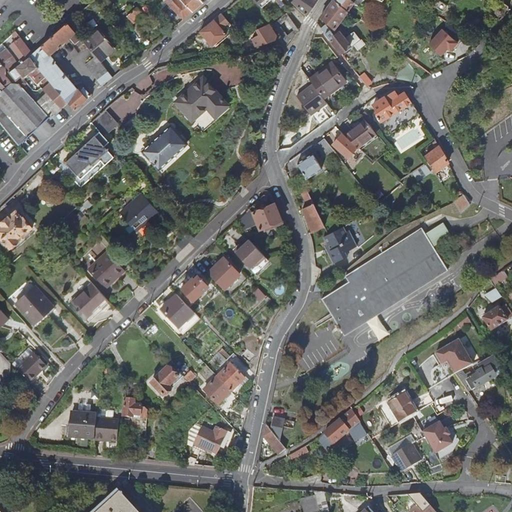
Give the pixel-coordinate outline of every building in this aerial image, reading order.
[(183,20),(193,12),(181,0),(165,0),(165,1),(183,20)] [(181,0),(193,12),(204,3),(201,0),(181,0)] [(307,14),(317,0),(292,0),(291,1),(307,15),(307,14)] [(334,0),(325,13),(323,16),(337,27),(342,20),(350,10),(337,0),(334,0)] [(337,0),(350,10),(356,2),(353,0),(337,0)] [(127,15),(133,23),(145,12),(139,5),(127,15)] [(496,13),(498,15),(502,16),(505,13),(504,9),(501,7),(498,7),(496,10),(496,13)] [(222,13),(200,32),(212,46),(226,34),(223,29),(230,24),(222,13)] [(285,15),(273,25),(286,40),(298,30),(285,15)] [(76,110),(91,96),(83,87),(79,90),(77,88),(75,89),(55,63),(57,62),(50,54),(76,32),(69,23),(34,53),(32,55),(41,67),(56,85),(71,103),(76,110)] [(340,31),(337,27),(333,31),(328,24),(323,28),(342,54),(352,47),(353,47),(362,40),(356,33),(352,35),(346,39),(340,31)] [(277,35),(271,25),(259,29),(262,38),(258,39),(260,45),(276,40),(277,35)] [(252,28),(245,34),(248,38),(254,33),(255,30),(252,28)] [(430,43),(442,54),(449,47),(452,49),(459,41),(443,28),(430,43)] [(84,42),(95,56),(100,62),(106,58),(104,56),(113,49),(98,31),(84,42)] [(41,67),(32,55),(19,40),(12,45),(24,59),(22,61),(23,62),(13,71),(20,80),(25,75),(28,78),(41,67)] [(100,62),(95,56),(85,64),(97,79),(107,71),(100,62)] [(0,121),(20,145),(51,117),(53,119),(63,110),(48,92),(37,101),(21,82),(15,82),(9,75),(9,67),(0,57),(0,121)] [(311,77),(315,83),(325,96),(347,80),(333,61),(311,77)] [(359,77),(367,88),(372,83),(365,73),(359,77)] [(174,102),(191,121),(206,107),(214,117),(227,104),(202,77),(174,102)] [(325,96),(315,83),(300,95),(314,114),(330,102),(325,96)] [(48,92),(63,110),(71,103),(56,85),(48,92)] [(419,115),(404,92),(396,97),(393,93),(384,98),(383,97),(374,103),(374,105),(378,110),(378,112),(391,134),(419,115)] [(103,111),(91,122),(99,132),(103,136),(115,124),(103,111)] [(295,112),(292,130),(299,132),(304,114),(295,112)] [(376,133),(365,120),(345,136),(358,147),(376,133)] [(142,152),(158,169),(185,144),(169,127),(142,152)] [(107,141),(103,136),(99,132),(66,162),(77,174),(73,178),(80,186),(112,156),(103,145),(107,141)] [(357,148),(342,135),(334,146),(348,158),(357,148)] [(334,150),(325,139),(314,147),(323,158),(334,150)] [(443,152),(439,147),(424,157),(429,164),(434,173),(448,164),(443,152)] [(322,170),(313,155),(297,164),(307,179),(322,170)] [(444,180),(453,173),(447,165),(437,173),(444,180)] [(312,232),(325,226),(308,192),(302,195),(307,206),(302,209),(312,232)] [(141,194),(121,212),(137,229),(157,211),(141,194)] [(470,206),(464,196),(454,203),(461,214),(470,206)] [(281,223),(275,204),(254,212),(260,231),(281,223)] [(28,243),(25,240),(32,234),(29,231),(32,229),(25,219),(23,221),(16,212),(11,218),(9,216),(1,224),(2,225),(0,226),(0,238),(1,240),(0,240),(0,244),(4,249),(7,247),(9,249),(9,248),(12,251),(20,245),(22,248),(28,243)] [(327,231),(329,236),(344,228),(351,224),(349,220),(327,231)] [(183,248),(195,236),(186,227),(174,238),(183,248)] [(448,270),(423,228),(345,277),(348,282),(324,298),(334,314),(346,335),(448,270)] [(332,244),(328,246),(331,252),(328,254),(333,265),(348,257),(346,253),(357,247),(350,232),(347,233),(344,228),(329,236),(332,244)] [(266,258),(249,240),(236,253),(250,269),(258,262),(260,263),(266,258)] [(104,285),(123,267),(104,248),(86,266),(104,285)] [(225,258),(209,273),(225,289),(239,275),(225,258)] [(194,281),(184,289),(196,302),(210,289),(199,278),(195,281),(194,281)] [(493,278),(486,288),(486,289),(493,286),(496,291),(488,295),(492,303),(504,297),(493,278)] [(107,297),(90,279),(69,300),(83,315),(97,302),(99,304),(104,300),(107,297)] [(32,321),(50,303),(32,284),(13,302),(32,321)] [(194,313),(177,295),(161,310),(179,328),(194,313)] [(106,302),(104,300),(99,304),(97,302),(83,315),(88,320),(106,302)] [(53,306),(50,303),(32,321),(35,324),(53,306)] [(511,317),(511,309),(509,304),(502,308),(501,306),(485,317),(493,331),(509,320),(509,319),(511,317)] [(451,358),(458,371),(476,362),(462,338),(439,351),(445,362),(451,358)] [(227,352),(221,345),(216,349),(222,356),(227,352)] [(376,354),(371,347),(365,351),(369,358),(376,354)] [(15,369),(26,382),(44,366),(32,353),(15,369)] [(501,367),(495,357),(481,364),(483,368),(478,371),(479,373),(475,375),(473,372),(468,375),(469,378),(468,379),(473,389),(497,376),(495,370),(501,367)] [(253,382),(255,374),(241,358),(236,363),(253,382)] [(215,374),(229,389),(242,376),(228,362),(215,374)] [(153,380),(165,393),(173,386),(170,383),(179,374),(170,364),(153,380)] [(182,372),(187,378),(192,372),(187,367),(182,372)] [(229,389),(215,374),(201,387),(216,402),(229,389)] [(134,396),(132,394),(126,393),(124,417),(133,418),(134,414),(141,415),(142,406),(138,406),(138,401),(133,400),(134,396)] [(398,423),(415,413),(404,393),(387,403),(398,423)] [(355,408),(327,431),(336,442),(351,430),(350,428),(361,419),(355,408)] [(97,413),(72,411),(70,437),(95,439),(96,417),(97,413)] [(119,418),(96,417),(95,439),(105,440),(105,438),(118,439),(119,418)] [(274,430),(284,441),(288,420),(276,418),(274,430)] [(442,420),(425,430),(438,452),(455,442),(442,420)] [(282,453),(290,449),(284,441),(274,430),(269,424),(267,435),(282,453)] [(201,426),(193,443),(206,450),(206,449),(217,454),(225,437),(224,437),(227,431),(217,426),(214,432),(201,426)] [(412,443),(392,455),(402,472),(422,460),(412,443)] [(142,511),(139,508),(122,490),(97,511),(142,511)] [(325,493),(314,492),(315,496),(318,508),(322,511),(324,511),(329,511),(325,493)] [(435,511),(429,504),(424,499),(419,493),(407,494),(417,506),(409,511),(435,511)] [(318,508),(315,496),(302,500),(304,511),(313,511),(319,511),(318,508)]
